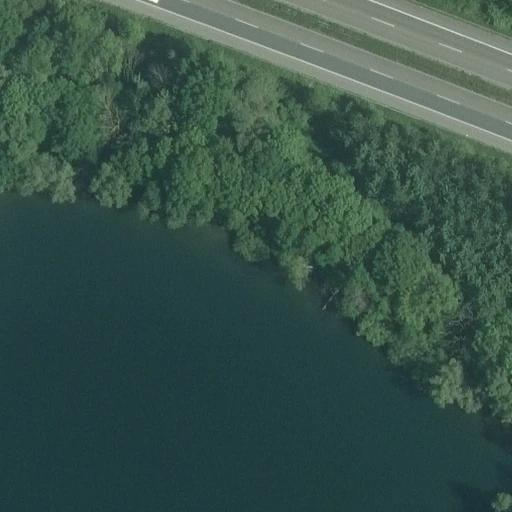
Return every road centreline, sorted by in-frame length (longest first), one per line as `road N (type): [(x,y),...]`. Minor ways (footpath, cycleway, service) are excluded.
road 1 (motorway): [(166,0),(511,135)]
road 2 (motorway): [(511,77),(314,0)]
